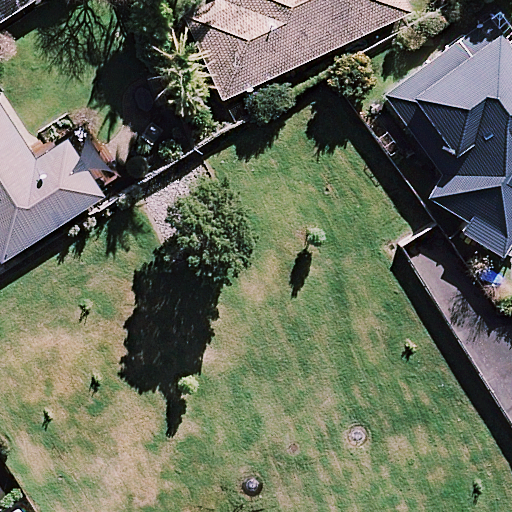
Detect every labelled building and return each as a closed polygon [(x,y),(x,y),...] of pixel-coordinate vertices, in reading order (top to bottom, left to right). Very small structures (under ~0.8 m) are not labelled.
[(0,0),(0,18),(28,0),(0,0)] [(217,0),(183,16),(221,99),(409,12),(403,0),(217,0)] [(511,28),(498,9),(382,94),(439,171),(425,194),(464,218),(458,229),(502,256),(511,238),(511,28)] [(33,160),(0,108),(0,261),(101,197),(64,140),(33,160)] [(372,268),(330,151),(233,186),(275,303),(280,301),(372,268)] [(233,339),(174,243),(14,341),(75,439),(116,414),(110,405),(196,352),(201,359),(233,339)] [(403,349),(390,316),(310,346),(359,476),(435,447),(419,404),(459,390),(439,335),(403,349)] [(121,511),(240,511),(218,478),(277,438),(236,377),(154,432),(181,472),(121,511)]
